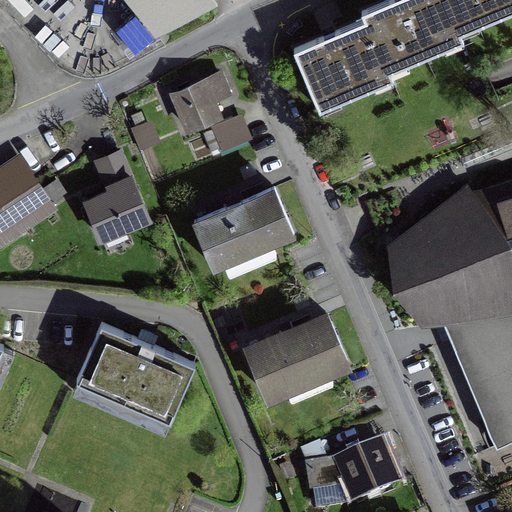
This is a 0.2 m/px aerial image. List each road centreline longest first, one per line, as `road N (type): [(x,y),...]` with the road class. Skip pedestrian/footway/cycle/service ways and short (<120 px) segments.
road 1 (residential): [(447,511),(240,23)]
road 2 (residential): [(0,296),(173,312),(196,329),(256,461),(252,511)]
road 3 (residential): [(0,134),(240,23)]
